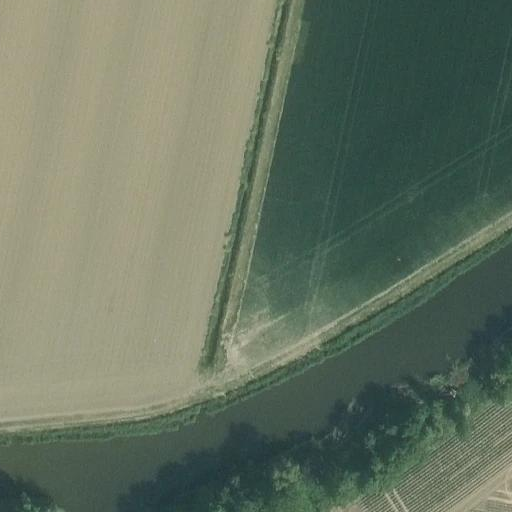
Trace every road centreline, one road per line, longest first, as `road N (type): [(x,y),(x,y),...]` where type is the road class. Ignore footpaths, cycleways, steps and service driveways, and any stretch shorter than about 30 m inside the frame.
road 1 (track): [(0,422),(139,405),(236,374),(346,325),(511,222)]
road 2 (track): [(220,379),(301,0)]
